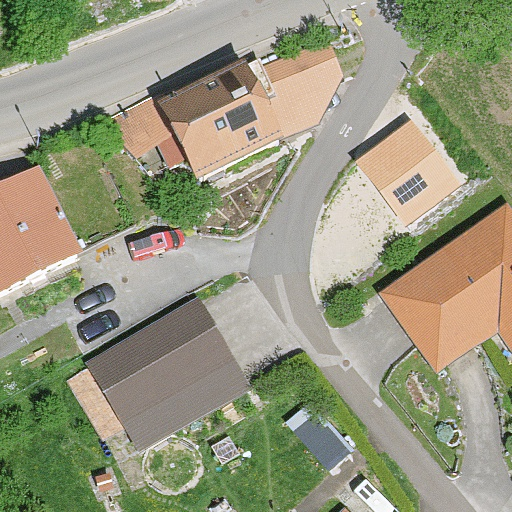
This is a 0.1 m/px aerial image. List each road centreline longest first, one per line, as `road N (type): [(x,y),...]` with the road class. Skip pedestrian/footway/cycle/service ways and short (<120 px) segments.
road 1 (residential): [(421,0),(310,183),(292,237),(295,279),(309,332),(458,511)]
road 2 (tertiary): [(0,121),(302,0)]
